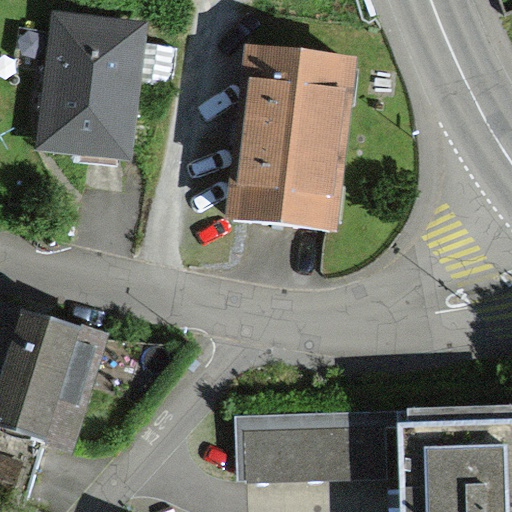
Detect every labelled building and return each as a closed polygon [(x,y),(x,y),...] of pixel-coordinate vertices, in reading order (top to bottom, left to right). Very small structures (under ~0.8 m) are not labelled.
[(145,25),(53,14),(38,149),(130,159),(145,25)] [(231,221),(337,231),(354,57),(249,46),(231,221)] [(0,423),(73,448),(110,336),(0,299),(0,423)] [(401,477),(401,511),(511,511),(511,403),(407,406),(408,423),(400,423),(401,477)] [(400,423),(401,408),(238,417),(236,484),(401,477),(400,423)] [(26,463),(0,453),(0,504),(9,508),(26,463)]
